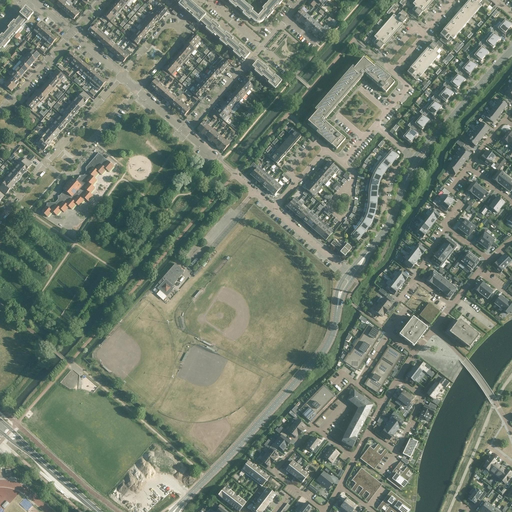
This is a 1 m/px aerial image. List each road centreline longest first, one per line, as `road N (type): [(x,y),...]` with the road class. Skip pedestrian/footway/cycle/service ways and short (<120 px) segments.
road 1 (tertiary): [(176,508),(319,355),(337,307)]
road 2 (residential): [(354,456),(312,427),(273,472),(325,510)]
road 3 (residential): [(397,378),(421,396),(395,452),(368,431)]
road 4 (tertiary): [(432,142),(511,49)]
